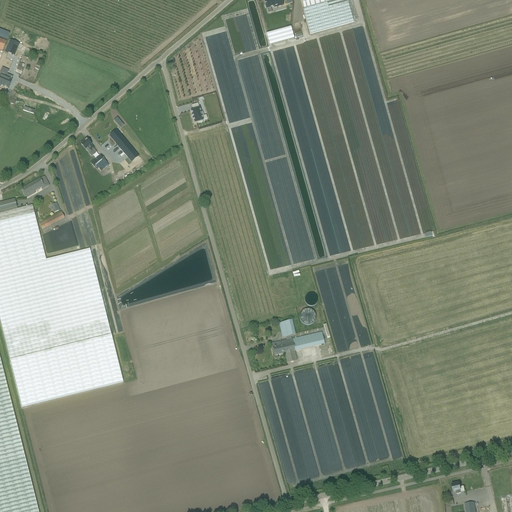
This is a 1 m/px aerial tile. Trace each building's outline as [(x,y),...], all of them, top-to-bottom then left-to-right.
[(266,8),(266,9),(268,14),(272,13),(271,8),(274,7),(275,8),(283,6),(281,0),(265,0),(264,1),(265,5),(264,5),(265,8),(266,8)] [(301,0),(300,0),(310,35),(354,23),(347,0),(301,0)] [(291,27),(266,34),(269,46),(294,39),(291,27)] [(0,37),(8,40),(10,33),(0,29),(0,37)] [(10,40),(9,42),(5,52),(14,56),(19,44),(10,40)] [(21,68),(18,67),(16,72),(21,75),(24,69),(23,69),(21,68)] [(8,72),(1,69),(0,71),(0,86),(8,90),(11,82),(3,79),(4,76),(6,76),(8,72)] [(204,117),(204,118),(208,117),(207,116),(208,115),(207,111),(209,111),(208,106),(206,107),(205,103),(204,103),(203,98),(197,100),(198,105),(196,105),(197,109),(198,114),(199,118),(204,117)] [(117,119),(114,122),(121,130),(124,127),(117,119)] [(116,131),(110,137),(127,158),(134,152),(116,131)] [(95,149),(92,145),(87,139),(81,144),(89,154),(95,149)] [(114,143),(108,146),(110,149),(108,151),(111,155),(119,150),(114,143)] [(91,163),(96,170),(98,168),(101,172),(109,165),(100,155),(91,163)] [(124,173),(112,178),(115,184),(127,179),(124,173)] [(110,176),(101,180),(106,190),(111,188),(108,181),(111,179),(110,176)] [(50,186),(45,177),(44,177),(22,189),(27,198),(35,193),(34,192),(41,188),(42,190),(50,186)] [(123,382),(111,335),(103,304),(90,249),(46,260),(32,206),(17,210),(15,200),(0,203),(0,319),(2,329),(10,361),(22,408),(123,382)] [(63,212),(39,224),(42,229),(65,218),(63,212)] [(306,323),(317,320),(315,312),(311,313),(311,312),(308,313),(310,318),(303,319),(304,322),(306,321),(306,323)] [(296,362),(294,352),(310,348),(307,336),(291,340),(287,341),(279,342),(280,346),(273,348),(274,356),(284,354),(285,354),(287,364),(296,362)] [(0,511),(38,511),(24,454),(0,358),(0,511)] [(461,493),(465,492),(464,487),(460,487),(459,484),(452,485),(453,493),(456,492),(456,494),(461,493)] [(464,504),(465,511),(475,511),(474,502),(464,504)]
